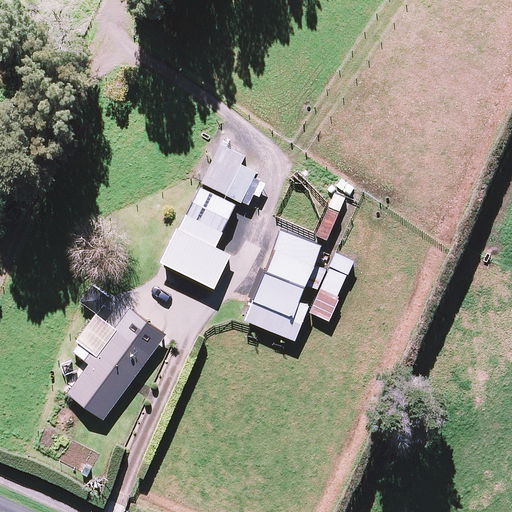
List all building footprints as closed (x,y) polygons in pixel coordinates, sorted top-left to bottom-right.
[(204,183),(229,195),(244,165),(248,157),(223,145),(204,183)] [(244,165),(229,195),(245,203),(257,178),(260,172),(244,165)] [(257,178),(245,203),(252,206),(264,181),(257,178)] [(203,186),(182,229),(219,247),(240,204),(203,186)] [(351,204),(335,197),(324,223),(341,229),(351,204)] [(324,223),(323,222),(317,235),(337,243),(343,230),(341,229),(324,223)] [(180,228),(163,263),(217,289),(234,255),(219,247),(182,229),(180,228)] [(287,246),(315,257),(320,245),(292,234),(287,246)] [(267,272),(307,288),(309,285),(317,264),(277,247),(267,272)] [(314,261),(328,267),(333,255),(319,249),(314,261)] [(340,255),(335,266),(347,272),(352,260),(340,255)] [(317,264),(309,285),(321,290),(330,269),(317,264)] [(334,266),(324,289),(341,296),(351,274),(347,272),(335,266),(334,266)] [(267,272),(255,301),(296,318),(302,301),(307,288),(267,272)] [(83,302),(99,314),(112,298),(95,285),(83,302)] [(324,289),(313,312),(332,321),(343,297),(341,296),(324,289)] [(313,306),(302,301),(296,318),(255,301),(247,321),(278,333),(299,341),(313,306)] [(70,394),(107,420),(154,355),(118,329),(99,354),(94,351),(87,361),(92,364),(70,394)]
